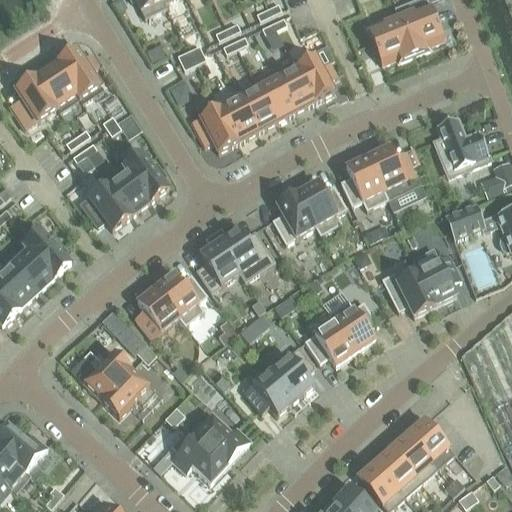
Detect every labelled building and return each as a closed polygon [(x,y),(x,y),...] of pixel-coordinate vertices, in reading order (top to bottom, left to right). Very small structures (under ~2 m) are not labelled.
[(165,10),(159,0),(127,0),(131,8),(136,6),(145,25),(167,14),(165,10)] [(185,0),(184,0),(159,0),(165,10),(185,0)] [(447,0),(430,0),(426,2),(428,8),(448,1),(447,0)] [(443,47),(425,2),(394,14),(398,23),(414,62),(431,56),(429,52),(443,47)] [(282,17),(278,10),(267,15),(271,22),(282,17)] [(271,22),(267,15),(257,20),(260,28),(271,22)] [(414,62),(398,23),(368,35),(382,71),(396,66),(397,69),(414,62)] [(287,32),(284,24),(273,29),(276,37),(287,32)] [(276,37),(273,29),(262,35),(265,42),(276,37)] [(240,37),(237,30),(226,35),(230,42),(240,37)] [(230,42),(226,35),(215,40),(219,47),(230,42)] [(243,44),(232,49),(235,56),(246,51),(243,44)] [(232,49),(221,54),(225,61),(235,56),(232,49)] [(203,59),(199,52),(188,57),(192,64),(203,59)] [(104,96),(92,79),(100,73),(92,60),(83,65),(77,56),(55,70),(79,106),(82,110),(104,96)] [(192,64),(188,57),(177,62),(181,69),(192,64)] [(206,67),(203,59),(192,64),(195,72),(206,67)] [(337,83),(330,69),(322,73),(314,59),(292,70),(313,109),(334,98),(329,87),(337,83)] [(195,72),(192,64),(181,69),(184,77),(195,72)] [(79,106),(55,70),(35,83),(57,115),(59,119),(79,106)] [(313,109),(292,70),(276,79),(296,118),(313,109)] [(296,118),(276,79),(274,75),(253,86),(255,90),(275,129),(296,118)] [(57,115),(35,83),(15,96),(22,105),(10,113),(25,136),(57,115)] [(275,129),(255,90),(235,101),(255,140),(275,129)] [(255,140),(235,101),(217,110),(219,115),(236,150),(255,140)] [(236,150),(219,115),(191,129),(204,153),(213,149),(218,159),(236,150)] [(117,129),(112,122),(102,129),(107,136),(117,129)] [(491,167),(479,138),(465,144),(457,124),(436,133),(441,146),(434,149),(440,164),(447,161),(456,181),(491,167)] [(121,136),(117,129),(107,136),(111,142),(121,136)] [(80,150),(90,143),(86,136),(76,143),(80,150)] [(70,156),(80,150),(76,143),(66,150),(70,156)] [(87,163),(97,157),(93,150),(83,157),(87,163)] [(420,192),(404,158),(394,163),(389,153),(368,163),(385,198),(389,207),(420,192)] [(166,183),(156,170),(152,173),(139,156),(120,170),(123,174),(150,209),(169,195),(162,186),(166,183)] [(77,170),(87,163),(83,157),(73,163),(77,170)] [(385,198),(368,163),(346,173),(351,184),(340,189),(352,213),(362,208),(366,217),(389,207),(385,198)] [(511,191),(511,179),(508,169),(494,175),(503,195),(511,191)] [(150,209),(123,174),(104,188),(107,192),(131,223),(150,209)] [(347,216),(334,192),(323,198),(318,188),(296,200),(315,234),(320,242),(342,230),(337,222),(347,216)] [(131,223),(107,192),(81,211),(98,233),(105,227),(112,237),(131,223)] [(315,234),(296,200),(276,211),(282,222),(272,227),(285,251),(315,234)] [(511,216),(497,223),(497,224),(482,229),(475,212),(446,223),(454,246),(483,235),(484,238),(500,232),(504,243),(501,244),(499,248),(502,257),(506,258),(510,257),(511,259),(511,258),(511,216)] [(11,221),(6,215),(0,220),(0,226),(2,229),(11,221)] [(275,269),(255,238),(245,245),(238,235),(218,249),(240,281),(245,289),(275,269)] [(379,245),(375,235),(365,239),(369,250),(379,245)] [(67,258),(56,246),(52,249),(41,237),(24,253),(53,286),(71,270),(63,261),(67,258)] [(240,281),(218,249),(199,261),(205,271),(196,277),(211,300),(240,281)] [(53,286),(24,253),(7,268),(37,301),(53,286)] [(366,270),(368,264),(365,258),(355,264),(360,273),(366,270)] [(461,287),(449,262),(417,278),(435,313),(456,302),(451,292),(461,287)] [(37,301),(7,268),(0,274),(0,293),(20,316),(37,301)] [(417,278),(413,270),(382,286),(398,319),(409,313),(414,324),(435,313),(417,278)] [(208,303),(191,281),(182,288),(175,279),(156,294),(180,324),(186,332),(204,317),(198,310),(208,303)] [(315,285),(308,289),(315,300),(322,295),(315,285)] [(20,316),(0,293),(0,329),(2,332),(20,316)] [(180,324),(156,294),(137,309),(144,318),(135,325),(152,346),(180,324)] [(291,316),(284,305),(272,312),(281,323),(291,316)] [(369,338),(378,331),(363,309),(354,315),(348,307),(329,320),(334,328),(355,361),(375,347),(369,338)] [(265,317),(258,308),(252,312),(259,322),(265,317)] [(511,317),(461,362),(510,470),(511,474),(511,445),(499,417),(511,411),(511,317)] [(220,332),(225,338),(219,343),(224,349),(236,339),(226,327),(220,332)] [(355,361),(334,328),(305,348),(320,370),(329,364),(336,374),(355,361)] [(249,329),(239,338),(248,349),(258,341),(249,329)] [(142,365),(151,356),(145,351),(136,342),(127,350),(136,359),(142,365)] [(307,382),(316,375),(298,354),(271,376),(296,406),(314,391),(307,382)] [(157,362),(151,356),(142,365),(148,370),(157,362)] [(84,364),(71,377),(77,384),(82,389),(83,390),(95,402),(101,408),(102,407),(132,376),(123,367),(114,358),(96,376),(91,371),(90,370),(84,364)] [(187,380),(179,371),(173,378),(181,386),(187,380)] [(132,376),(102,407),(119,424),(137,406),(143,412),(156,398),(132,376)] [(296,406),(271,376),(244,399),(261,420),(270,413),(277,421),(296,406)] [(230,392),(222,383),(216,389),(224,398),(230,392)] [(185,421),(176,413),(170,419),(179,428),(185,421)] [(250,448),(236,435),(231,441),(205,417),(188,436),(227,472),(250,448)] [(179,428),(170,419),(165,425),(174,433),(175,432),(179,428)] [(438,475),(455,461),(424,426),(408,441),(438,475)] [(8,432),(0,441),(0,456),(26,479),(38,465),(47,454),(33,442),(27,448),(8,432)] [(227,472),(188,436),(162,463),(169,470),(173,467),(186,479),(192,473),(211,490),(227,472)] [(438,475),(408,441),(392,455),(422,490),(438,475)] [(422,490),(392,455),(375,469),(405,504),(421,490),(422,490)] [(0,456),(0,486),(11,496),(16,500),(31,483),(26,479),(0,456)] [(396,511),(405,504),(375,469),(358,484),(382,511),(396,511)] [(500,491),(492,482),(486,487),(493,496),(500,491)] [(456,483),(450,489),(458,498),(464,492),(456,483)] [(0,509),(11,496),(0,486),(0,509)] [(458,498),(450,489),(444,495),(452,504),(458,498)] [(65,501),(55,493),(50,499),(53,502),(60,507),(65,501)] [(370,511),(349,493),(334,509),(337,511),(370,511)] [(478,507),(471,497),(465,501),(472,511),(478,507)] [(470,511),(472,511),(465,501),(458,506),(462,511),(470,511)] [(53,502),(45,511),(46,511),(55,511),(60,507),(53,502)]
